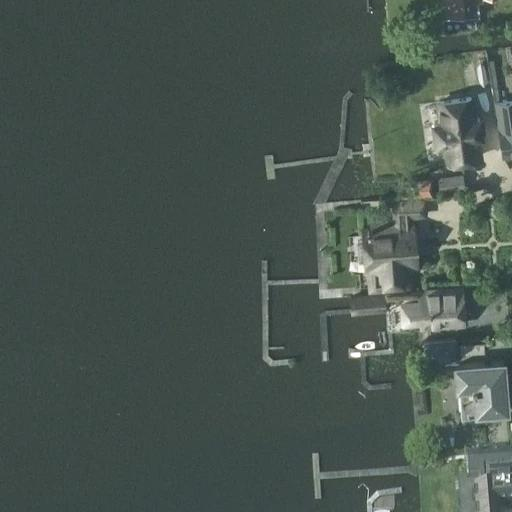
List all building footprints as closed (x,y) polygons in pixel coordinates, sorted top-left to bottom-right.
[(451,18),(444,18),(444,21),(445,31),(479,28),(478,15),(479,15),(478,0),(481,0),(449,0),(450,3),(451,17),(451,18)] [(442,121),(434,122),(437,143),(445,142),(448,161),(480,157),(476,129),(481,129),(478,111),(473,112),(471,98),(439,103),(442,121)] [(496,101),(494,101),(503,156),(511,154),(511,98),(501,100),(496,101)] [(439,177),(440,191),(466,188),(465,174),(439,177)] [(365,240),(359,240),(361,258),(367,258),(368,270),(379,269),(380,287),(408,285),(407,266),(420,265),(417,225),(414,225),(413,219),(428,218),(427,198),(395,201),(396,218),(369,220),(369,229),(365,230),(365,240)] [(385,293),(351,295),(351,297),(352,310),(352,312),(386,309),(387,309),(387,312),(388,328),(465,322),(462,289),(462,287),(390,292),(385,293)] [(424,363),(456,360),(458,360),(457,338),(423,341),(424,363)] [(504,361),(456,365),(457,386),(459,386),(461,417),(484,416),(483,411),(507,409),(504,361)] [(511,456),(467,460),(468,480),(469,482),(478,482),(478,490),(473,490),(475,511),(498,511),(498,507),(511,505),(511,456)]
